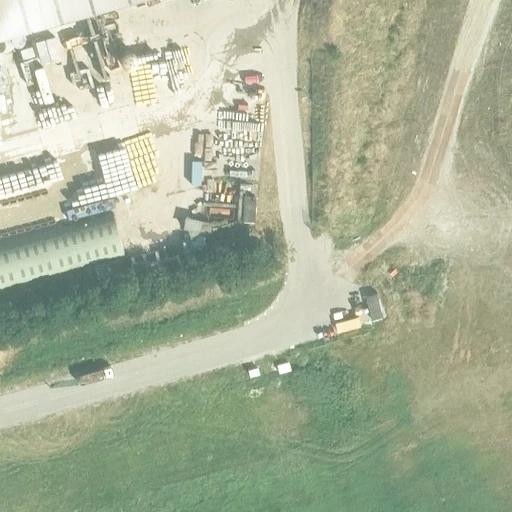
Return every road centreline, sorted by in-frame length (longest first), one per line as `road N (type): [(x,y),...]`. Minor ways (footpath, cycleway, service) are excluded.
road 1 (unknown): [(282,60),(0,142)]
road 2 (unclassified): [(323,316),(442,262),(478,234),(511,190)]
